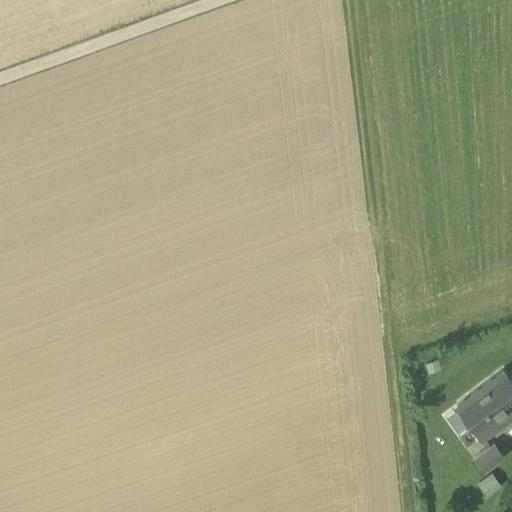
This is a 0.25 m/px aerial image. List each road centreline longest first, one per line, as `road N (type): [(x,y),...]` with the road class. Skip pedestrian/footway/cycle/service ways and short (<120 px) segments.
road 1 (track): [(408,511),(349,0)]
road 2 (track): [(0,77),(220,0)]
